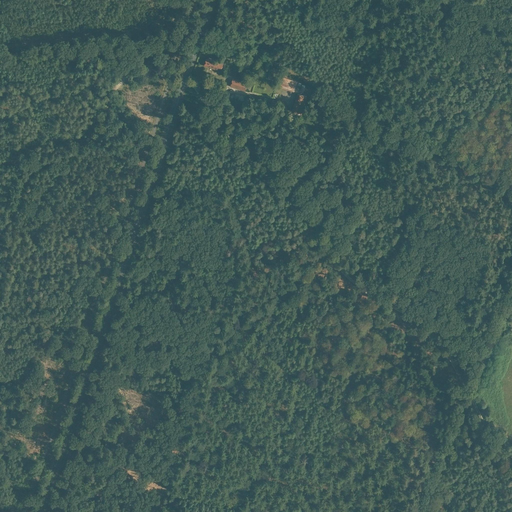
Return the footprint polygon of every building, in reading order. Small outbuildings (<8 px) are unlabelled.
[(205,65),(221,70),(223,63),(207,58),(205,65)] [(248,69),(251,60),(245,58),(242,67),(248,69)] [(278,86),(294,91),(297,81),(280,76),(278,86)] [(230,86),(245,91),(248,82),(233,78),(230,86)] [(291,111),(300,114),(306,95),(297,93),(291,111)]
